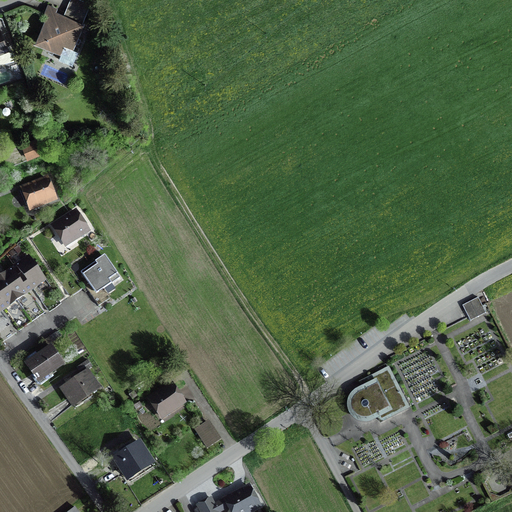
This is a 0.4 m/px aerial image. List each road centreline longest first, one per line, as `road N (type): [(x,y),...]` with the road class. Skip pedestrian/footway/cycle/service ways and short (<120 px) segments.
road 1 (residential): [(146,511),(511,264)]
road 2 (track): [(316,399),(201,234),(167,162)]
road 3 (residential): [(108,511),(0,360)]
